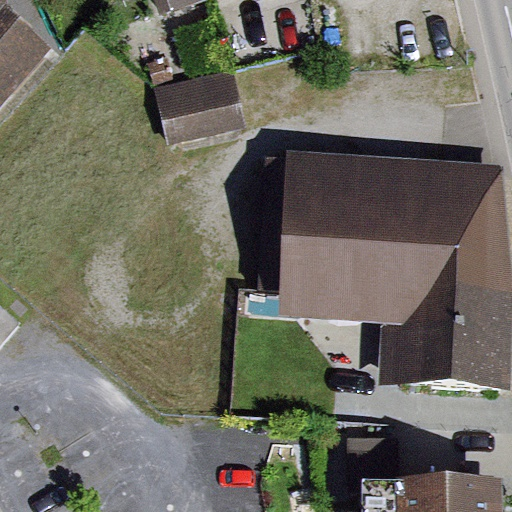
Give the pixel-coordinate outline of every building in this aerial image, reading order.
[(0,0),(0,116),(57,52),(16,15),(7,0),(0,0)] [(151,0),(159,20),(171,16),(173,22),(231,0),(256,0),(260,9),(282,0),(151,0)] [(232,74),(157,92),(170,149),(246,131),(232,74)] [(511,188),(511,162),(287,157),(281,325),(386,329),(384,388),(506,392),(508,333),(510,303),(511,188)] [(481,491),(363,491),(362,511),(486,511),(486,491),(481,491)]
